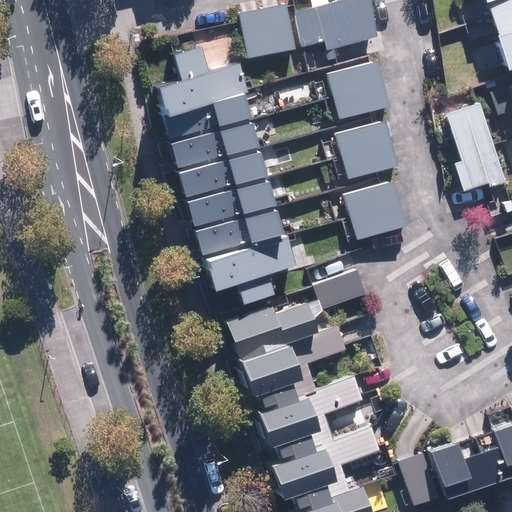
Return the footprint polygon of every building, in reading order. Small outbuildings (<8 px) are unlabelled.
[(363,0),(349,0),(289,15),(298,50),(319,44),(323,62),(332,60),(330,49),(373,38),(363,0)] [(511,0),(470,0),(494,73),(511,67),(511,0)] [(278,3),(232,16),(245,61),(291,49),(278,3)] [(164,61),(170,85),(144,93),(152,119),(228,98),(237,96),(229,69),(197,78),(190,54),(164,61)] [(368,62),(322,74),(335,120),(381,108),(368,62)] [(511,82),(500,86),(511,120),(511,82)] [(159,147),(236,127),(228,98),(152,119),(159,147)] [(474,99),(437,112),(454,163),(446,166),(457,197),(502,182),(474,99)] [(377,122),(330,134),(343,180),(389,168),(377,122)] [(167,172),(242,151),(235,127),(161,148),(167,172)] [(175,201),(249,180),(243,156),(168,177),(175,201)] [(385,181),(339,193),(351,239),(397,227),(385,181)] [(184,230),(258,209),(251,185),(177,207),(184,230)] [(193,260),(267,239),(260,215),(186,236),(193,260)] [(278,240),(189,265),(197,295),(222,288),(228,308),(266,297),(261,277),(287,270),(278,240)] [(308,287),(317,311),(361,296),(352,272),(308,287)] [(228,363),(308,336),(298,305),(265,316),(261,302),(213,318),(228,363)] [(306,392),(298,366),(341,352),(333,328),(308,336),(228,363),(225,364),(242,414),(306,392)] [(321,441),(313,417),(358,402),(350,378),(306,392),(242,414),(258,462),(321,441)] [(471,455),(482,486),(511,476),(511,434),(509,426),(482,434),(487,449),(471,455)] [(284,511),(341,493),(331,465),(373,451),(365,427),(321,441),(258,462),(274,511),(284,511)] [(462,492),(482,486),(471,455),(451,461),(446,443),(419,452),(436,501),(462,492)] [(415,453),(392,461),(408,505),(431,497),(415,453)] [(341,493),(284,511),(359,511),(352,489),(341,493)]
